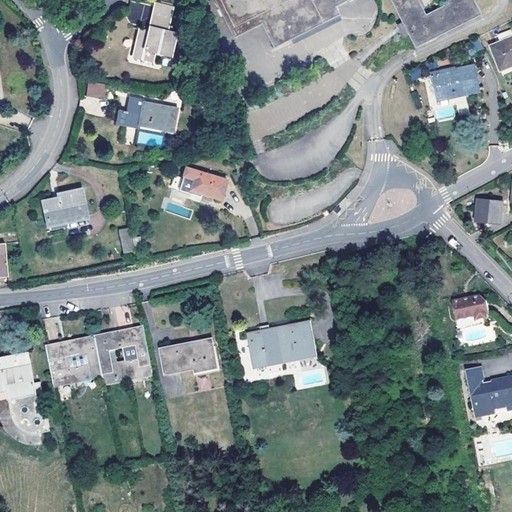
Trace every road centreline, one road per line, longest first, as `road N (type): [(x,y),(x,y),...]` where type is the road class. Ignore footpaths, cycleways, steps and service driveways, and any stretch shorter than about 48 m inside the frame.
road 1 (tertiary): [(0,299),(115,286),(326,235),(366,233),(430,207)]
road 2 (residential): [(0,197),(36,164),(58,123),(62,98),(50,39)]
